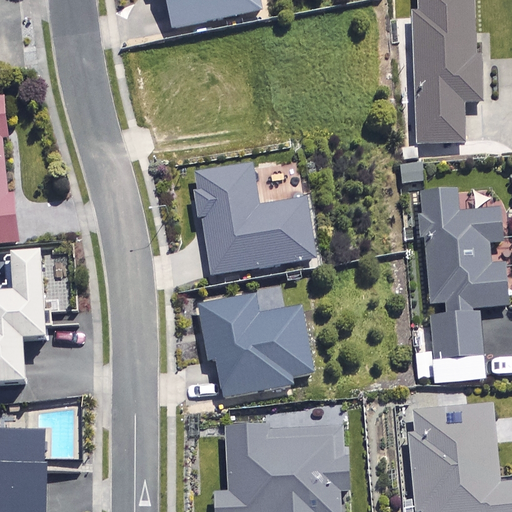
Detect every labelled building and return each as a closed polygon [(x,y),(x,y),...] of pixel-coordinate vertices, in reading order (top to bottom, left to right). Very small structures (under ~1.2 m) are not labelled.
[(258,14),(255,0),(162,0),(169,32),(258,14)] [(470,0),(417,0),(417,10),(413,10),(416,148),(462,146),(461,106),(481,106),(480,56),(472,56),(470,0)] [(0,133),(4,133),(0,99),(0,245),(13,244),(8,198),(5,198),(0,154),(0,133)] [(256,208),(250,170),(192,179),(208,278),(310,262),(300,200),(256,208)] [(465,192),(421,195),(427,307),(431,307),(436,386),(483,383),(479,310),(505,309),(503,266),(487,267),(485,244),(499,243),(497,208),(466,210),(465,192)] [(37,255),(8,257),(9,292),(0,292),(0,384),(19,384),(17,340),(41,339),(37,255)] [(256,315),(254,300),(197,308),(205,365),(213,363),(218,398),(290,388),(289,379),(308,377),(298,309),(256,315)] [(497,482),(492,408),(409,413),(415,511),(510,511),(508,481),(497,482)] [(267,433),(267,427),(223,430),(226,494),(211,495),(211,511),(345,511),(341,429),(267,433)] [(39,511),(41,433),(0,432),(0,511),(39,511)]
